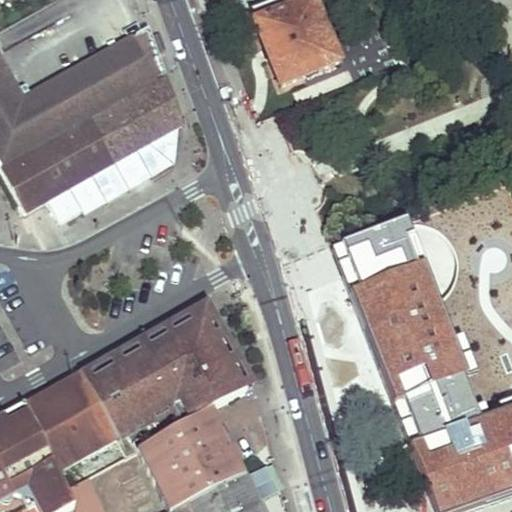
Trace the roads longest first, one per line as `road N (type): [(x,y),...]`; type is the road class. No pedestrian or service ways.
road 1 (secondary): [(258,252),(330,511)]
road 2 (residential): [(229,166),(67,258),(38,259)]
road 3 (residential): [(79,352),(258,252)]
road 4 (secondary): [(170,0),(229,166)]
